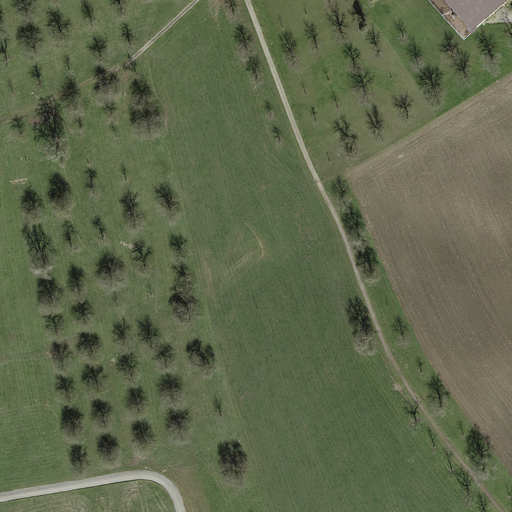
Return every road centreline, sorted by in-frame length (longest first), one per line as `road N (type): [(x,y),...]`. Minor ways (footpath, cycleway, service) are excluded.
road 1 (track): [(500,511),(390,364),(254,0)]
road 2 (track): [(201,0),(131,62),(0,123)]
road 3 (track): [(0,496),(154,475),(181,511)]
